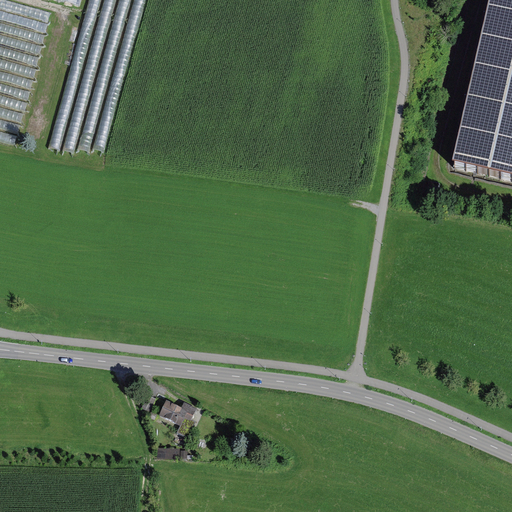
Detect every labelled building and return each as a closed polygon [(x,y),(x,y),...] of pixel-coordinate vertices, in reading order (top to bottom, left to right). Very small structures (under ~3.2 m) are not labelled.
[(87,0),(57,150),(64,152),(64,151),(79,154),(79,151),(93,153),(93,150),(110,154),(140,0),(87,0)] [(511,0),(478,0),(441,177),(511,193),(511,0)] [(104,417),(106,391),(91,390),(89,415),(104,417)] [(156,400),(148,396),(141,409),(149,413),(156,400)] [(163,411),(156,426),(177,436),(174,443),(184,448),(197,420),(181,412),(178,419),(163,411)]
